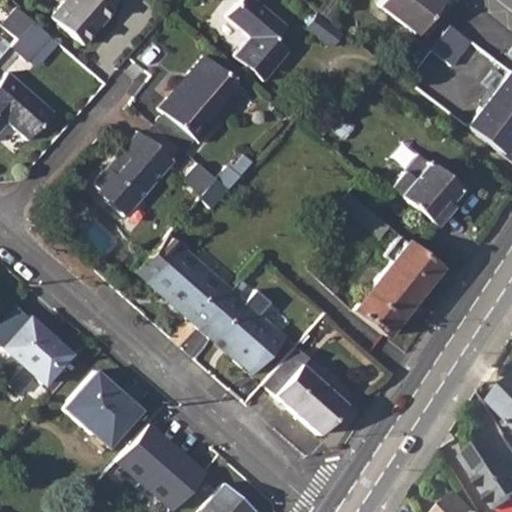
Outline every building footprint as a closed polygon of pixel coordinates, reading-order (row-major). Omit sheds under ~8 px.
[(62,0),(47,18),(80,44),(111,8),(109,6),(114,0),(62,0)] [(253,0),(236,0),(222,16),(248,37),(231,57),(259,82),(284,51),(270,39),(283,25),(253,0)] [(438,0),(378,0),(375,5),(414,33),(439,0),(438,0)] [(19,35),(28,21),(13,11),(4,25),(19,35)] [(313,16),(305,28),(329,46),(338,34),(313,16)] [(37,68),(59,42),(33,20),(11,45),(37,68)] [(467,41),(446,25),(428,49),(449,66),(467,41)] [(511,48),(509,47),(503,54),(511,60),(511,48)] [(200,55),(155,108),(195,144),(240,90),(200,55)] [(478,110),(502,78),(493,71),(484,84),(488,87),(473,106),(478,110)] [(0,123),(2,121),(24,139),(48,112),(4,72),(0,76),(0,123)] [(500,154),(511,138),(511,75),(507,72),(502,78),(478,110),(465,127),(500,154)] [(148,126),(140,136),(166,158),(174,148),(148,126)] [(166,158),(140,136),(133,131),(89,185),(94,189),(91,192),(120,216),(168,160),(166,158)] [(414,155),(387,187),(433,226),(448,208),(444,205),(456,191),(414,155)] [(198,166),(181,186),(196,199),(214,179),(198,166)] [(224,167),(214,179),(225,189),(237,177),(224,167)] [(196,199),(207,210),(225,189),(214,179),(196,199)] [(346,194),(337,206),(378,239),(387,227),(346,194)] [(131,272),(195,329),(228,291),(165,235),(131,272)] [(388,263),(349,312),(383,337),(436,269),(395,237),(380,257),(388,263)] [(228,291),(195,329),(248,375),(281,337),(228,291)] [(0,349),(7,356),(0,364),(0,380),(14,393),(30,376),(39,385),(66,355),(25,318),(0,346),(0,349)] [(270,395),(315,436),(329,419),(341,406),(295,365),(302,357),(291,348),(259,385),(270,395)] [(92,372),(59,409),(104,448),(136,410),(92,372)] [(511,386),(497,402),(511,417),(511,386)] [(207,473),(150,425),(118,462),(174,511),(207,473)] [(511,445),(504,433),(465,460),(499,511),(511,503),(511,445)] [(219,486),(196,511),(249,511),(250,511),(219,486)] [(477,511),(457,493),(437,511),(477,511)]
